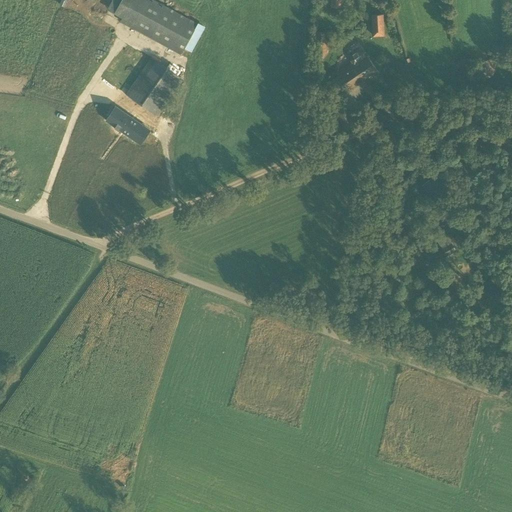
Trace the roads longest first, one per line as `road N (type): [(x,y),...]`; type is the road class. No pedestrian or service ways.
road 1 (track): [(511,122),(361,132),(116,236),(0,396)]
road 2 (residential): [(0,209),(511,399)]
